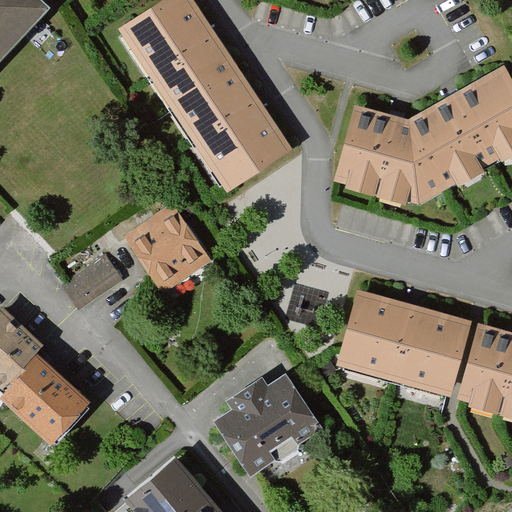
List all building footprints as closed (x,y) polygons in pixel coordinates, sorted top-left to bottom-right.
[(0,0),(0,73),(59,12),(46,0),(0,0)] [(189,0),(164,0),(118,31),(227,195),(291,152),(189,0)] [(511,73),(414,123),(372,107),(346,177),(432,209),(511,163),(511,73)] [(189,205),(137,240),(174,295),(226,260),(189,205)] [(119,258),(80,288),(101,315),(140,285),(119,258)] [(470,323),(357,292),(335,367),(448,397),(470,323)] [(0,384),(58,435),(87,401),(0,325),(0,384)] [(511,334),(478,325),(457,401),(511,416),(511,334)] [(232,410),(213,423),(249,478),(322,431),(285,375),(266,387),(261,379),(226,401),(232,410)] [(218,511),(174,459),(124,501),(132,511),(218,511)]
